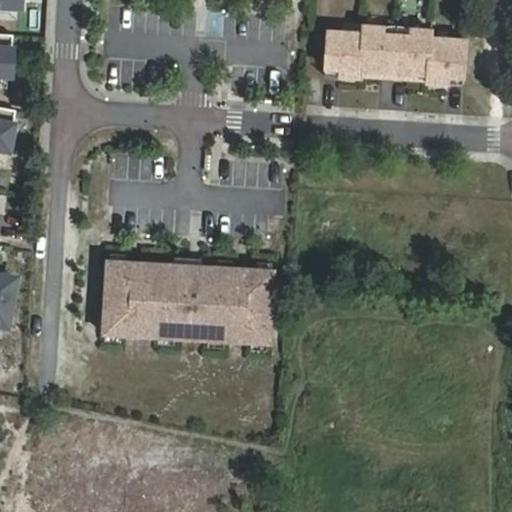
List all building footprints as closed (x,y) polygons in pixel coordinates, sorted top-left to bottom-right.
[(330,31),(327,76),(363,79),(364,71),(430,75),(429,83),(465,85),(468,40),(433,38),(433,30),(366,26),(366,34),(330,31)] [(13,35),(0,34),(0,74),(11,75),(13,35)] [(0,148),(9,150),(16,110),(0,107),(0,148)] [(204,256),(179,255),(178,262),(203,263),(204,256)] [(108,258),(104,331),(108,331),(119,332),(151,333),(163,334),(200,336),(212,337),(254,339),(266,340),(270,340),(274,267),(270,267),(258,266),(233,265),(221,264),(203,263),(178,262),(163,261),(151,260),(123,259),(111,258),(108,258)] [(15,279),(0,276),(0,324),(7,326),(15,279)]
